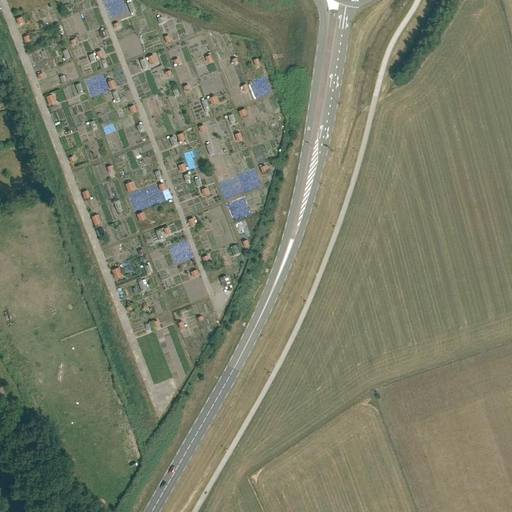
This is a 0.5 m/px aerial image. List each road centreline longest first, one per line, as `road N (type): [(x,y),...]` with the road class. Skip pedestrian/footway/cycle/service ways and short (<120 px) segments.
road 1 (tertiary): [(265,306),(305,214),(348,0)]
road 2 (tertiary): [(324,0),(298,191),(265,306)]
road 3 (tertiary): [(151,511),(265,306)]
